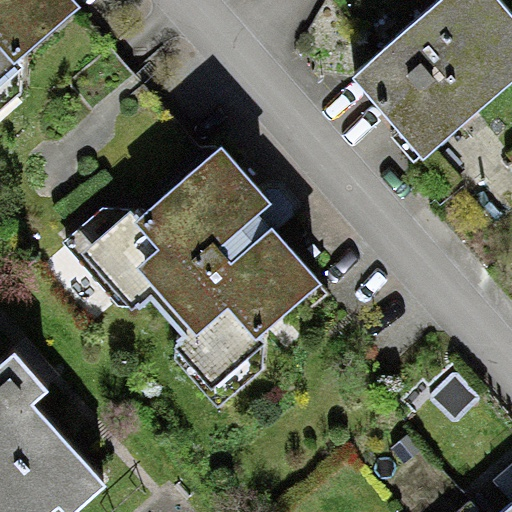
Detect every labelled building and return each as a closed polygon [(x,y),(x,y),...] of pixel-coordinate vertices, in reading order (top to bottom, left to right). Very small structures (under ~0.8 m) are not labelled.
[(0,0),(0,75),(22,56),(18,51),(75,0),(74,0),(0,0)] [(430,143),(511,72),(511,12),(501,0),(435,0),(353,71),(391,115),(400,107),(430,143)] [(259,325),(316,275),(271,225),(281,216),(221,144),(141,212),(137,207),(89,248),(137,304),(148,294),(180,331),(176,334),(212,375),(230,359),(244,376),(258,365),(257,336),(263,331),(259,325)] [(14,344),(0,357),(0,495),(14,511),(42,511),(58,498),(68,509),(103,478),(31,396),(48,383),(14,344)] [(511,511),(511,498),(496,511),(511,511)]
